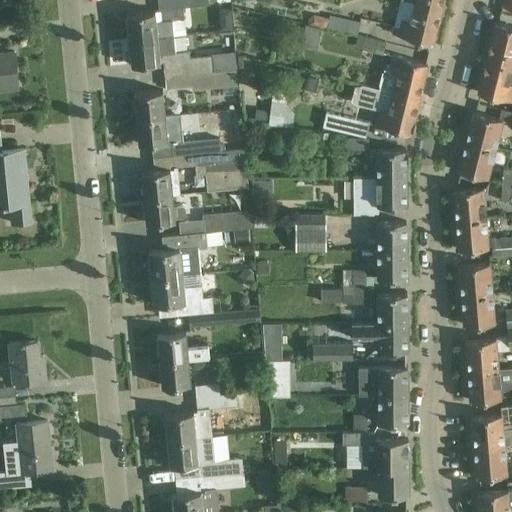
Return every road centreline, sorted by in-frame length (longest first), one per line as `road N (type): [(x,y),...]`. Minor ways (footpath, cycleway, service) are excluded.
road 1 (residential): [(446,511),(427,422),(440,353),(429,154),(468,0)]
road 2 (residential): [(93,285),(65,0)]
road 3 (residential): [(115,511),(93,285)]
